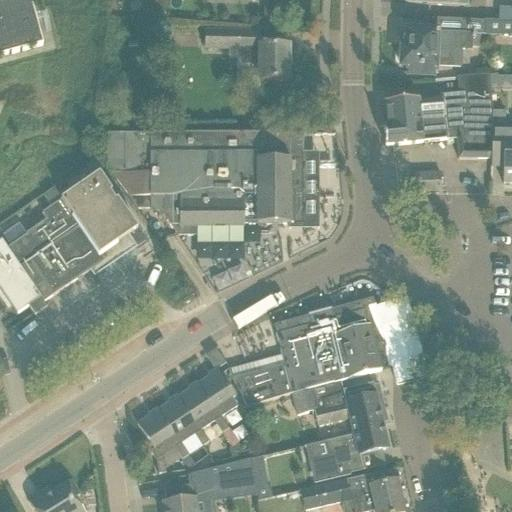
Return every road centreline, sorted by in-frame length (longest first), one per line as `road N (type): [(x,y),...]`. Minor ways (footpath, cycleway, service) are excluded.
road 1 (tertiary): [(92,398),(237,305),(370,248)]
road 2 (tertiary): [(370,248),(352,85),(353,0)]
road 3 (residential): [(464,325),(414,389),(437,511)]
road 4 (tertiary): [(464,325),(370,248)]
